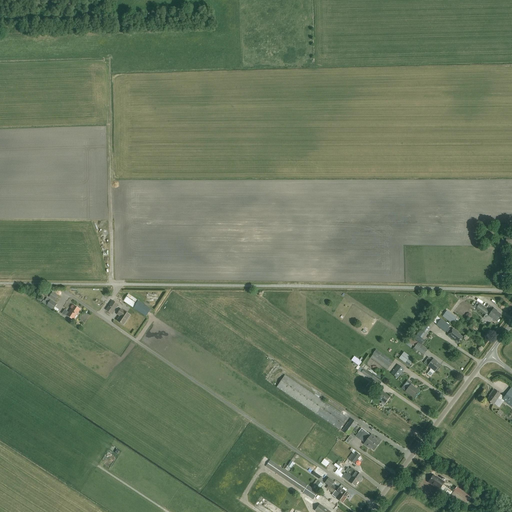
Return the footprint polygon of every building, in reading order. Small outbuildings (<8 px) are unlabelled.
[(58,296),(52,292),(49,297),(55,300),(58,296)] [(138,301),(128,294),(124,300),(134,307),(138,301)] [(454,298),(451,301),(456,306),(459,303),(454,298)] [(57,305),(51,300),(47,306),(53,310),(57,305)] [(118,305),(112,301),(106,310),(112,314),(118,305)] [(479,304),(476,302),(474,306),(476,308),(476,309),(485,316),(486,315),(496,322),(501,315),(493,309),(491,312),(479,304)] [(73,306),(72,305),(71,308),(72,309),(69,313),(65,310),(62,314),(66,317),(67,316),(73,320),(80,310),(74,305),(73,306)] [(123,312),(121,310),(118,315),(120,317),(117,321),(123,325),(129,316),(123,312)] [(440,319),(436,316),(432,322),(445,333),(445,332),(449,334),(448,336),(455,341),(456,341),(458,343),(463,337),(458,334),(458,333),(453,329),(451,331),(448,329),(450,326),(440,319)] [(424,324),(413,339),(421,345),(424,341),(421,339),(429,328),(424,324)] [(421,345),(413,339),(413,340),(410,338),(407,342),(414,347),(413,348),(423,356),(427,350),(421,345)] [(393,362),(376,349),(373,354),(373,355),(370,358),(387,371),(393,362)] [(439,368),(441,365),(434,359),(431,363),(430,362),(431,360),(429,358),(425,363),(428,366),(431,369),(430,372),(433,374),(435,372),(436,372),(437,371),(438,371),(439,369),(439,368)] [(377,374),(363,364),(361,367),(368,372),(375,377),(377,374)] [(404,370),(398,365),(391,374),(398,379),(404,370)] [(382,382),(360,367),(357,371),(379,386),(382,382)] [(347,418),(285,376),(277,387),(339,430),(340,428),(343,430),(342,431),(349,436),(352,431),(355,434),(357,430),(354,428),(358,423),(351,419),(345,427),(342,426),(347,418)] [(412,384),(408,381),(401,389),(406,392),(415,399),(420,392),(411,385),(412,384)] [(491,394),(487,401),(493,405),(498,399),(502,402),(503,401),(511,407),(511,389),(504,398),(493,391),(491,394)] [(390,397),(382,391),(376,399),(384,404),(390,397)] [(362,429),(359,433),(365,437),(377,447),(380,443),(381,440),(378,437),(377,439),(371,435),(370,436),(362,429)] [(365,437),(359,433),(356,436),(365,443),(364,444),(368,447),(374,451),(377,447),(365,437)] [(348,441),(352,444),(356,438),(351,435),(348,441)] [(361,456),(357,452),(354,456),(352,454),(348,459),(355,464),(361,456)] [(327,467),(331,463),(326,458),(322,463),(327,467)] [(307,486),(270,460),(266,467),(304,492),(303,493),(314,500),(318,493),(317,492),(323,485),(318,481),(312,488),(308,485),(307,486)] [(343,469),(335,464),(334,465),(338,469),(337,470),(340,472),(343,469)] [(347,473),(359,481),(363,476),(351,468),(350,469),(348,468),(345,471),(347,473)] [(316,474),(322,480),(326,476),(320,471),(316,474)] [(359,481),(347,473),(344,478),(355,486),(359,481)] [(445,483),(434,475),(428,482),(440,490),(439,491),(449,498),(448,500),(463,510),(469,503),(454,492),(453,493),(443,486),(445,483)] [(327,486),(346,499),(349,494),(339,487),(336,492),(335,491),(330,487),(334,482),(328,478),(324,483),(328,486),(327,486)] [(343,503),(346,499),(327,486),(326,488),(333,494),(332,495),(343,503)]
